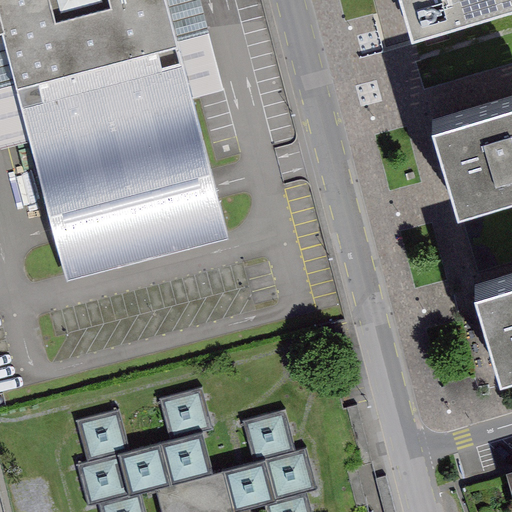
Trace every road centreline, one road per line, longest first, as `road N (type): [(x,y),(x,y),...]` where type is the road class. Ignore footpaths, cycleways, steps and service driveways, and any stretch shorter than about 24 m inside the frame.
road 1 (residential): [(406,453),(288,0)]
road 2 (unknown): [(10,286),(28,364),(42,372),(292,303),(297,288),(278,220)]
road 3 (unknown): [(10,286),(278,220)]
road 4 (unknown): [(328,155),(264,169),(219,0)]
